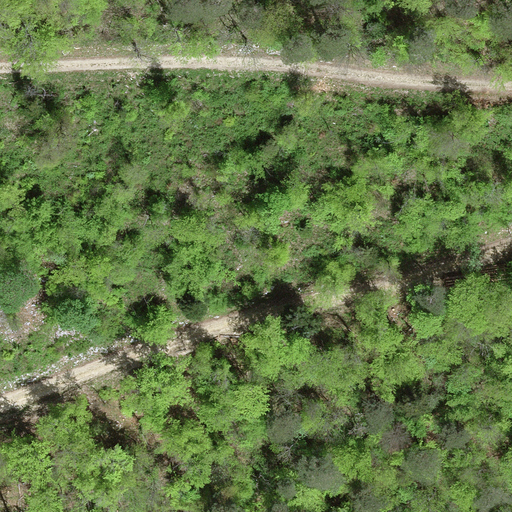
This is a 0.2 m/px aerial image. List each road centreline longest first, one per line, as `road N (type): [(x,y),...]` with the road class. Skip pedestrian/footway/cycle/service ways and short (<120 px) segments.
road 1 (track): [(0,404),(218,326),(511,244)]
road 2 (track): [(511,88),(288,69),(0,71)]
